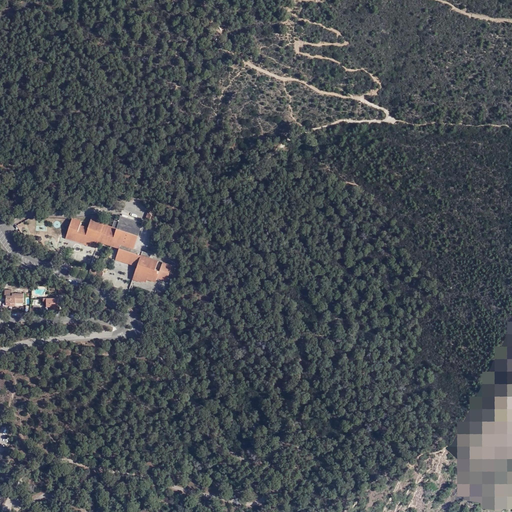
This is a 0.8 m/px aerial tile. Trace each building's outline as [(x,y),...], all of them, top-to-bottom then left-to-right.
[(91,229),(104,216),(97,213),(92,226),(84,223),(85,219),(77,216),(73,225),(87,229),(91,229)] [(110,218),(107,217),(98,226),(93,232),(88,233),(72,229),(70,234),(87,240),(101,244),(103,240),(104,236),(120,241),(124,228),(142,234),(146,221),(125,214),(124,218),(119,216),(116,225),(108,222),(110,218)] [(107,217),(104,216),(91,229),(87,229),(73,225),(72,229),(88,233),(93,232),(98,226),(107,217)] [(138,247),(142,234),(124,228),(120,241),(125,243),(138,247)] [(100,246),(101,244),(87,240),(70,234),(70,236),(100,246)] [(104,236),(103,240),(124,247),(125,243),(120,241),(104,236)] [(151,278),(152,275),(161,278),(161,276),(170,279),(176,263),(167,260),(163,270),(159,268),(162,258),(145,252),(145,253),(136,250),(138,247),(125,243),(124,247),(121,255),(142,262),(141,265),(138,275),(146,278),(146,279),(150,280),(151,278)] [(121,255),(120,258),(141,265),(142,262),(121,255)] [(94,267),(92,272),(105,277),(107,271),(105,267),(102,267),(99,264),(94,267)] [(11,299),(24,300),(25,290),(14,289),(14,287),(6,286),(5,292),(7,293),(7,301),(11,302),(11,299)] [(48,303),(53,304),(60,304),(61,304),(61,296),(45,295),(44,298),(48,298),(48,303)] [(509,375),(507,374),(503,382),(504,383),(504,384),(507,386),(508,384),(509,385),(510,384),(511,384),(511,383),(511,376),(511,377),(511,376),(511,374),(509,373),(509,375)]
